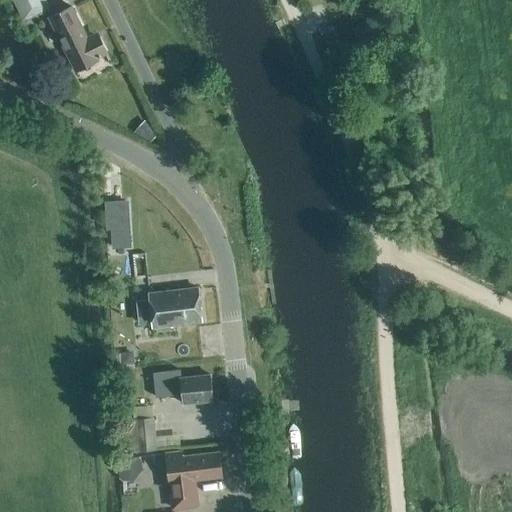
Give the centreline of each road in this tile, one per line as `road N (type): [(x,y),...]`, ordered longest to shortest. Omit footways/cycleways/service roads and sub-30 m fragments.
road 1 (unclassified): [(252,511),(224,270),(208,224),(178,189)]
road 2 (track): [(387,259),(362,173),(284,0)]
road 3 (track): [(396,511),(381,376),(387,259)]
road 4 (unclassified): [(178,189),(162,113),(110,0)]
road 5 (unclassified): [(178,189),(122,150),(0,96)]
road 6 (track): [(511,316),(387,259)]
